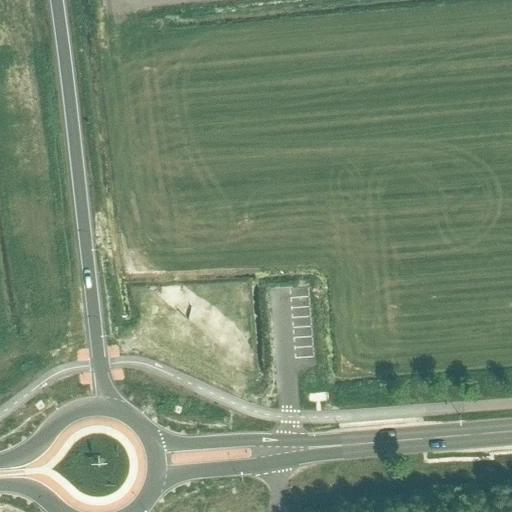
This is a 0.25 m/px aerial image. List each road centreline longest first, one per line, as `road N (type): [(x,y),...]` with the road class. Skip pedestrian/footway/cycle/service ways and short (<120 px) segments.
road 1 (trunk): [(113,408),(102,383),(58,0)]
road 2 (secondary): [(157,479),(341,447)]
road 3 (secondary): [(341,447),(156,443)]
road 4 (secondary): [(341,447),(511,434)]
road 5 (secondary): [(113,408),(75,412),(37,447),(0,463)]
